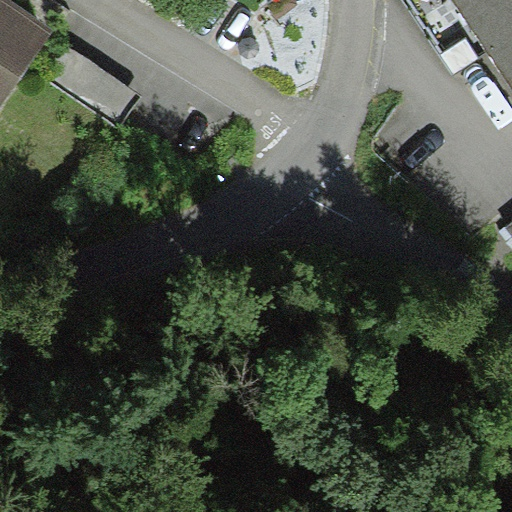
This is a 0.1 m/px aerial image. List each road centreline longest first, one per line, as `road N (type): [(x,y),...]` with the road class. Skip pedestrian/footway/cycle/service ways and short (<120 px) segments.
road 1 (residential): [(313,152),(251,206),(205,230),(0,269)]
road 2 (residential): [(313,152),(264,111),(89,0)]
road 3 (residential): [(511,300),(313,152)]
road 4 (residential): [(352,0),(341,86),(313,152)]
